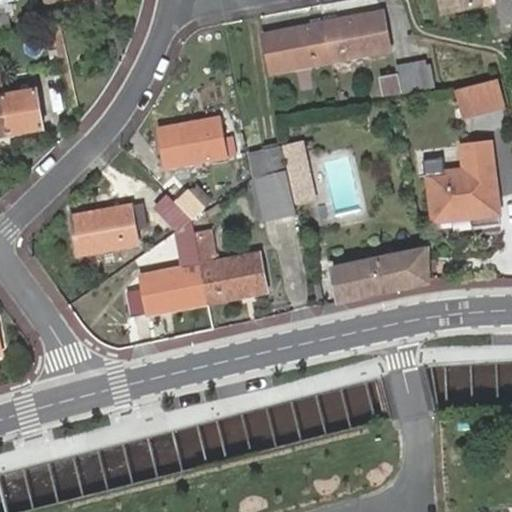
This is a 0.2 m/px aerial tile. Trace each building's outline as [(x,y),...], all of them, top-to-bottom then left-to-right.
[(438,0),(441,16),(447,15),(444,0),(438,0)] [(480,10),(478,0),(444,0),(447,15),(480,10)] [(511,0),(497,0),(502,28),(511,26),(511,0)] [(362,23),(382,19),(382,14),(361,18),(362,23)] [(7,17),(0,17),(0,36),(11,35),(7,17)] [(323,25),(330,62),(389,51),(382,19),(362,23),(361,18),(323,25)] [(271,73),(330,62),(323,25),(283,31),(285,38),(265,41),(271,73)] [(57,26),(51,27),(68,106),(74,105),(57,26)] [(264,35),(265,41),(285,38),(283,31),(264,35)] [(400,93),(400,96),(429,91),(425,66),(396,70),(397,79),(400,93)] [(383,95),(400,93),(397,79),(382,81),(383,95)] [(468,119),(503,110),(497,83),(461,92),(468,119)] [(4,97),(10,135),(44,129),(36,91),(4,97)] [(0,137),(10,135),(4,97),(0,97),(0,137)] [(166,167),(225,156),(217,118),(158,129),(166,167)] [(287,173),(308,169),(303,146),(282,150),(287,173)] [(261,153),(267,176),(287,173),(282,150),(282,149),(261,153)] [(429,175),(433,215),(471,212),(471,218),(499,215),(494,168),(429,175)] [(287,173),(295,207),(316,202),(308,169),(287,173)] [(275,212),(295,207),(287,173),(267,176),(275,212)] [(184,191),(173,202),(191,221),(202,209),(184,191)] [(185,219),(164,198),(153,209),(174,230),(185,219)] [(132,207),(71,217),(78,256),(139,246),(132,207)] [(471,212),(433,215),(434,221),(471,218),(471,212)] [(185,226),(184,226),(189,242),(196,241),(195,236),(192,224),(185,226)] [(210,233),(195,236),(196,241),(201,267),(216,264),(210,233)] [(133,320),(209,305),(201,267),(196,241),(189,242),(185,243),(190,269),(142,279),(144,292),(129,295),(133,320)] [(335,270),(341,301),(342,305),(429,285),(429,280),(429,272),(428,260),(429,250),(335,270)] [(201,267),(209,305),(268,294),(260,255),(216,264),(201,267)] [(436,260),(428,260),(429,272),(437,272),(436,260)]
